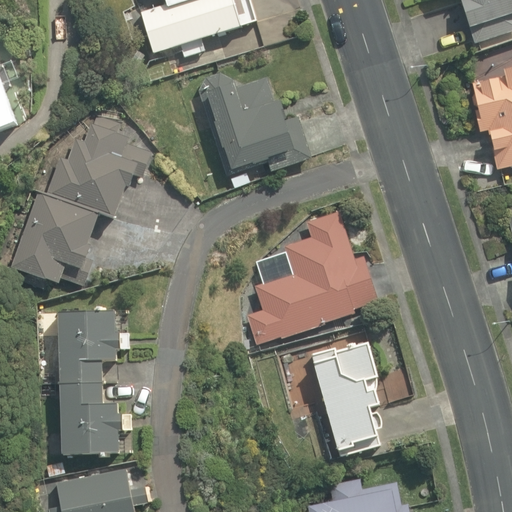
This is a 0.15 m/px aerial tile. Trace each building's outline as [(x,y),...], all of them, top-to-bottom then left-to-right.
[(156,0),(159,8),(140,13),(154,60),(215,42),(219,55),(264,41),(252,0),(156,0)] [(511,0),(444,0),(446,4),(459,0),(463,0),(479,52),(511,42),(511,0)] [(494,175),(500,174),(511,171),(511,70),(502,73),(505,83),(474,90),(494,175)] [(0,75),(0,132),(17,127),(0,75)] [(269,174),(310,160),(296,119),(284,124),(278,102),(274,104),(265,78),(234,89),(232,81),(218,75),(205,79),(197,92),(225,178),(266,164),(269,174)] [(59,159),(48,191),(121,214),(131,182),(142,186),(152,156),(125,147),(131,128),(98,118),(89,145),(79,141),(72,163),(59,159)] [(106,217),(43,196),(17,274),(66,291),(72,271),(86,276),(106,217)] [(248,319),(260,346),(381,306),(366,260),(354,264),(339,216),(308,227),(312,240),(285,249),(294,277),(253,291),(261,315),(248,319)] [(119,317),(59,318),(61,464),(124,463),(123,413),(104,414),(104,367),(120,367),(119,317)] [(368,339),(311,355),(341,461),(388,448),(378,414),(388,412),(368,339)] [(138,511),(131,472),(57,485),(61,509),(49,511),(48,511),(138,511)] [(326,508),(312,511),(403,511),(397,486),(371,493),(367,479),(321,490),(326,508)]
